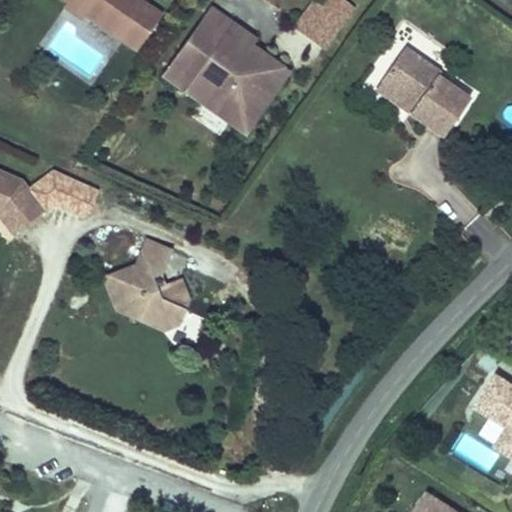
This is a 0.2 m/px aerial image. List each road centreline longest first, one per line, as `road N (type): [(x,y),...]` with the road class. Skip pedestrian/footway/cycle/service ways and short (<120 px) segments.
road 1 (tertiary): [(313,511),(374,407),(511,261)]
road 2 (residential): [(228,511),(0,424)]
road 3 (unknown): [(3,426),(58,271)]
